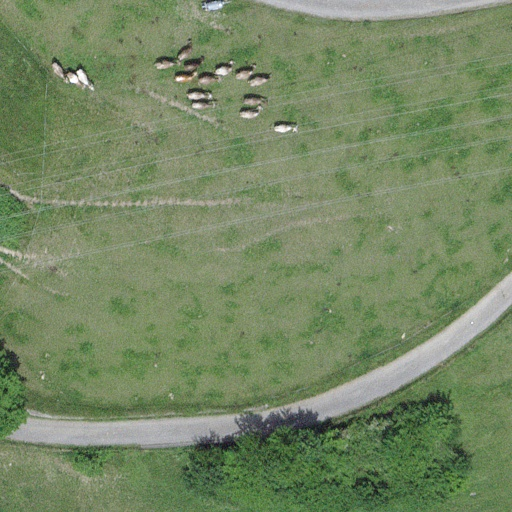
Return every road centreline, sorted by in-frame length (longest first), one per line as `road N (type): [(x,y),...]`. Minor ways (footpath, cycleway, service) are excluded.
road 1 (track): [(511,288),(444,345),(286,417),(69,433),(0,423)]
road 2 (track): [(309,0),(354,7),(442,0)]
